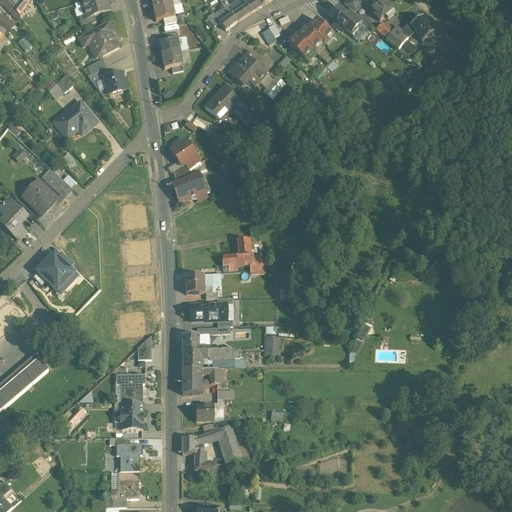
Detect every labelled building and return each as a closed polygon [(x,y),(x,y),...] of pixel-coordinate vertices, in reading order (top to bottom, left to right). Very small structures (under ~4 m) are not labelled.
[(7,0),(7,1),(13,9),(19,0),(7,0)] [(19,0),(13,9),(19,15),(30,0),(19,0)] [(106,0),(85,0),(82,1),(86,14),(87,18),(95,16),(98,15),(109,9),(106,0)] [(170,0),(150,0),(152,10),(172,5),(170,0)] [(229,8),(224,0),(218,0),(224,10),(227,9),(229,8)] [(240,0),(230,7),(233,12),(231,13),(238,23),(250,15),(240,0)] [(240,0),(250,15),(262,7),(257,0),(240,0)] [(362,5),(356,0),(349,0),(344,6),(350,11),(354,15),(362,5)] [(394,15),(381,0),(374,0),(373,2),(372,3),(373,4),(367,9),(379,23),(385,18),(387,21),(394,15)] [(172,5),(152,10),(155,23),(163,21),(175,18),(172,5)] [(224,10),(214,17),(219,24),(231,16),(227,9),(224,10)] [(346,16),(338,10),(330,19),(336,24),(344,31),(350,36),(355,30),(358,26),(346,16)] [(354,15),(350,11),(346,16),(358,26),(362,22),(354,15)] [(86,14),(79,16),(83,29),(97,22),(95,16),(87,18),(86,14)] [(14,26),(0,15),(0,27),(9,34),(14,26)] [(214,17),(213,15),(207,19),(214,29),(220,25),(219,24),(214,17)] [(231,16),(219,24),(220,25),(225,33),(237,24),(236,23),(237,23),(232,16),(231,16)] [(175,18),(163,21),(164,27),(176,24),(175,18)] [(287,18),(279,22),(281,27),(289,23),(287,18)] [(415,35),(422,44),(434,35),(422,18),(410,27),(415,35)] [(307,30),(298,40),(297,38),(288,48),(304,62),(313,53),(314,54),(322,45),(324,46),(332,36),(316,22),(308,32),(307,30)] [(109,24),(78,39),(83,48),(93,43),(101,57),(118,48),(114,39),(112,40),(109,35),(113,33),(109,24)] [(336,24),(332,28),(340,35),(344,31),(336,24)] [(279,36),(273,26),(268,29),(269,31),(274,39),(279,36)] [(387,30),(382,26),(376,30),(387,39),(393,32),(388,28),(387,30)] [(402,33),(408,39),(415,35),(410,27),(409,26),(402,33)] [(402,33),(396,28),(393,32),(387,39),(386,41),(398,51),(408,39),(402,33)] [(269,31),(263,35),(263,36),(264,36),(266,39),(265,40),(269,47),(276,43),(274,39),(269,31)] [(26,51),(32,46),(25,36),(18,41),(26,51)] [(166,43),(159,44),(162,58),(180,54),(178,41),(177,41),(166,43)] [(414,55),(418,49),(408,41),(404,47),(414,55)] [(400,50),(410,59),(413,56),(403,47),(400,50)] [(399,52),(396,55),(408,63),(410,60),(399,52)] [(180,54),(162,58),(164,71),(171,70),(182,68),(180,54)] [(246,58),(228,76),(241,88),(247,82),(254,90),(267,76),(258,68),(257,69),(246,58)] [(101,60),(87,67),(91,75),(105,68),(101,60)] [(440,60),(421,77),(433,91),(452,73),(440,60)] [(123,73),(104,78),(109,97),(128,92),(123,73)] [(65,75),(56,84),(63,93),(73,85),(65,75)] [(274,102),(287,85),(276,78),(274,81),(269,77),(259,91),(274,102)] [(225,90),(216,100),(215,99),(205,110),(219,123),(226,116),(223,114),(229,109),(236,116),(236,117),(255,134),(255,133),(263,125),(263,126),(263,125),(252,115),(252,114),(251,114),(224,89),(224,90),(225,90)] [(96,123),(80,103),(55,123),(62,131),(65,128),(71,135),(78,130),(82,135),(96,123)] [(194,133),(198,129),(188,122),(185,126),(194,133)] [(186,142),(170,152),(181,169),(185,166),(196,159),(186,142)] [(196,159),(185,166),(189,172),(200,165),(196,159)] [(275,163),(257,172),(264,187),(274,181),(273,179),(281,175),(275,163)] [(181,169),(173,174),(175,179),(179,178),(189,172),(185,166),(181,169)] [(189,172),(179,178),(175,179),(178,185),(189,181),(192,178),(189,172)] [(192,178),(189,181),(178,185),(172,187),(178,204),(186,202),(187,203),(188,203),(189,202),(190,202),(190,201),(191,200),(205,195),(199,178),(197,175),(192,178)] [(77,184),(68,176),(63,181),(71,189),(77,184)] [(209,193),(203,177),(199,178),(205,195),(209,193)] [(62,181),(55,189),(62,195),(66,199),(73,191),(71,189),(63,181),(62,181)] [(56,201),(38,183),(24,198),(42,215),(54,203),(56,201)] [(56,201),(54,203),(58,207),(66,199),(62,195),(56,201)] [(147,215),(147,200),(120,202),(121,216),(147,215)] [(25,218),(8,203),(0,211),(0,212),(7,219),(2,224),(15,236),(20,231),(16,228),(25,218)] [(148,230),(147,215),(121,216),(122,231),(148,230)] [(153,251),(152,236),(126,237),(126,252),(153,251)] [(249,241),(237,242),(239,258),(250,257),(250,256),(250,253),(253,253),(253,246),(249,246),(249,241)] [(153,266),(153,251),(126,252),(127,267),(153,266)] [(57,260),(69,271),(74,266),(62,255),(57,260)] [(263,258),(257,256),(250,256),(250,257),(251,266),(264,266),(263,261),(265,261),(265,258),(263,258)] [(54,257),(38,274),(57,293),(64,285),(68,288),(77,279),(69,271),(57,260),(54,257)] [(250,257),(239,258),(236,258),(237,268),(250,267),(251,266),(250,257)] [(236,258),(222,259),(222,269),(228,269),(237,268),(236,258)] [(251,266),(250,267),(250,276),(264,276),(264,266),(251,266)] [(155,287),(154,272),(128,273),(129,288),(155,287)] [(220,275),(211,277),(212,290),(221,290),(220,275)] [(211,277),(203,278),(204,292),(206,292),(206,290),(212,290),(211,277)] [(203,278),(185,279),(186,296),(204,296),(204,292),(203,278)] [(155,302),(155,287),(129,288),(129,303),(155,302)] [(217,307),(190,308),(190,323),(206,323),(206,324),(217,324),(228,324),(228,323),(227,308),(227,307),(217,307)] [(145,323),(144,309),(118,310),(119,325),(145,323)] [(146,338),(145,323),(119,325),(119,339),(146,338)] [(364,343),(370,332),(364,329),(358,339),(364,343)] [(209,337),(198,338),(199,350),(209,350),(209,337)] [(151,338),(138,350),(138,362),(151,362),(151,338)] [(198,338),(182,338),(182,356),(199,355),(199,350),(198,338)] [(265,358),(281,359),(281,338),(265,338),(265,358)] [(352,353),(359,355),(363,343),(357,340),(352,353)] [(209,355),(207,355),(207,362),(208,362),(209,364),(213,364),(213,366),(216,366),(216,364),(223,364),(223,368),(224,368),(224,367),(235,367),(239,367),(238,354),(209,355)] [(199,355),(182,356),(182,373),(200,373),(201,373),(201,363),(207,362),(207,355),(199,355)] [(0,386),(0,413),(49,371),(39,360),(38,362),(34,357),(0,386)] [(235,367),(224,367),(224,368),(223,368),(223,364),(216,364),(216,366),(213,366),(213,372),(217,372),(227,372),(231,373),(235,372),(235,367)] [(200,378),(200,373),(182,373),(182,397),(200,397),(200,378)] [(145,377),(116,377),(116,387),(124,387),(124,405),(120,405),(120,406),(142,405),(142,387),(145,387),(145,377)] [(232,394),(217,394),(217,403),(223,403),(223,404),(232,403),(232,394)] [(223,403),(217,403),(217,407),(213,409),(213,426),(212,426),(212,427),(223,424),(223,404),(223,403)] [(142,405),(120,406),(120,405),(114,405),(114,416),(121,416),(121,413),(143,413),(142,405)] [(213,426),(213,409),(196,410),(196,426),(212,426),(213,426)] [(78,411),(63,428),(69,433),(84,416),(78,411)] [(143,413),(121,413),(121,416),(114,416),(115,433),(143,433),(143,413)] [(282,417),(271,416),(271,423),(282,424),(282,417)] [(223,424),(212,427),(213,432),(229,428),(228,423),(228,422),(223,424)] [(231,429),(204,438),(206,446),(219,441),(227,470),(242,465),(238,451),(231,429)] [(0,450),(10,442),(0,430),(0,450)] [(204,438),(195,441),(182,441),(182,458),(194,458),(195,458),(195,457),(203,457),(203,447),(206,446),(204,438)] [(142,447),(129,447),(128,447),(117,447),(117,448),(117,459),(121,459),(121,476),(140,476),(140,455),(142,455),(142,447)] [(244,450),(238,451),(242,465),(248,463),(244,450)] [(214,468),(203,467),(203,457),(195,457),(195,458),(194,458),(194,475),(214,477),(215,468),(215,467),(214,467),(214,468)] [(225,469),(215,468),(214,477),(225,478),(225,469)] [(140,476),(121,476),(121,493),(111,493),(111,502),(112,503),(126,502),(139,502),(139,486),(141,486),(141,476),(140,476)] [(0,486),(0,511),(11,511),(13,511),(3,500),(11,493),(3,483),(0,486)] [(126,502),(112,503),(112,511),(120,511),(126,511),(126,502)]
